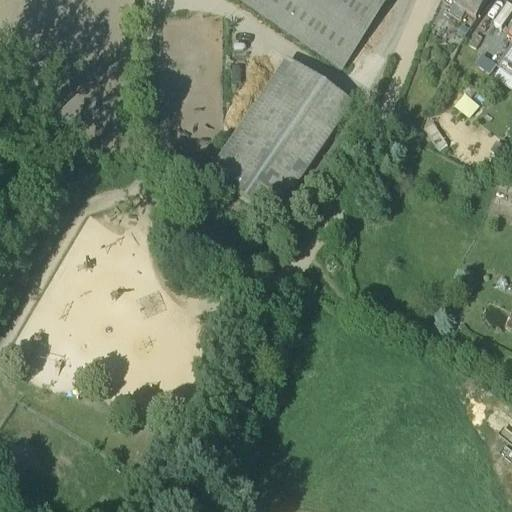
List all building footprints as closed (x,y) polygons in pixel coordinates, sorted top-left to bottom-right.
[(392,0),(235,0),(342,73),(392,0)] [(490,0),(441,0),(441,1),(453,9),(448,17),(460,25),(465,17),(475,24),(490,0)] [(511,56),(499,75),(511,84),(511,56)] [(296,71),(217,187),(273,225),(352,110),(296,71)] [(416,134),(401,127),(395,138),(410,146),(416,134)]
